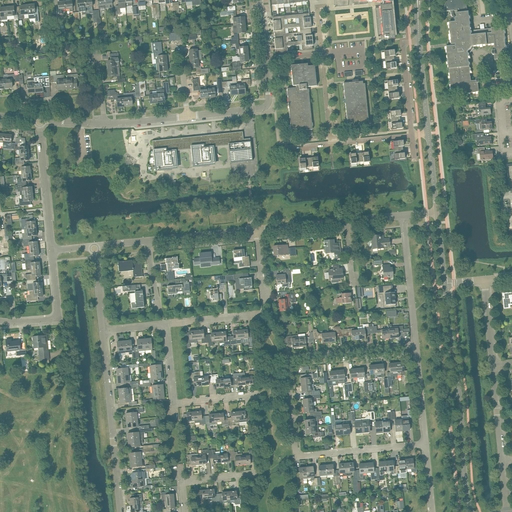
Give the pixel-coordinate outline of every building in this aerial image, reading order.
[(85,11),(84,0),(81,0),(77,0),(79,13),(82,12),(82,15),(86,15),(85,11)] [(93,12),(92,10),(91,0),(84,0),(85,11),(89,10),(89,14),(93,14),(93,12)] [(105,9),(104,0),(97,0),(98,9),(105,9)] [(111,0),(104,0),(105,9),(112,8),(111,0)] [(125,3),(124,0),(117,0),(118,6),(115,7),(115,9),(116,15),(119,14),(120,14),(120,9),(125,8),(125,3)] [(137,0),(138,7),(136,7),(136,15),(139,14),(138,6),(145,6),(145,1),(144,0),(137,0)] [(353,0),(353,4),(353,5),(357,5),(367,4),(367,1),(372,1),(381,2),(381,6),(375,6),(375,7),(375,8),(378,35),(378,36),(378,37),(381,36),(381,40),(378,40),(395,39),(394,35),(398,35),(398,29),(395,6),(391,6),(390,0),(334,0),(334,5),(334,7),(339,7),(348,6),(348,0),(353,0)] [(447,0),(446,3),(445,6),(444,9),(444,12),(445,12),(451,11),(452,16),(455,19),(455,22),(449,22),(449,23),(450,23),(451,25),(449,26),(450,34),(452,34),(452,40),(451,40),(451,45),(453,45),(453,46),(446,47),(448,47),(448,50),(447,50),(448,59),(449,59),(450,64),(448,64),(449,73),(451,73),(451,79),(450,79),(451,88),(452,88),(453,90),(451,91),(460,90),(460,91),(464,91),(464,94),(464,92),(467,92),(467,93),(476,93),(476,91),(478,91),(479,92),(478,83),(479,83),(479,82),(479,78),(476,79),(476,81),(471,81),(471,77),(469,77),(468,71),(470,71),(469,62),(468,62),(467,57),(468,56),(468,52),(472,47),(477,46),(477,45),(482,44),(482,45),(491,44),(491,43),(494,42),(495,50),(492,50),(492,54),(493,55),(494,55),(494,60),(498,59),(498,58),(507,57),(506,57),(505,54),(507,54),(506,45),(504,45),(504,40),(505,40),(504,31),(503,31),(503,28),(504,28),(495,29),(495,27),(491,28),(469,31),(469,25),(470,25),(469,16),(468,16),(467,12),(469,12),(456,13),(456,17),(454,15),(453,10),(454,10),(454,11),(467,10),(466,0),(447,0)] [(64,2),(66,14),(73,13),(72,1),(64,2)] [(28,15),(27,5),(20,6),(20,8),(17,9),(18,19),(24,18),(24,15),(28,15)] [(28,15),(28,17),(38,16),(37,7),(34,7),(34,5),(27,5),(28,15)] [(14,9),(13,7),(10,7),(10,6),(6,7),(7,17),(14,16),(14,19),(18,19),(17,9),(14,9)] [(233,26),(244,24),(244,17),(239,18),(239,17),(236,17),(235,10),(228,11),(227,12),(228,15),(232,15),(233,18),(233,26)] [(335,14),(337,34),(342,34),(341,20),(369,18),(368,12),(335,14)] [(299,24),(311,22),(310,17),(309,17),(309,13),(291,15),(291,19),(299,18),(299,23),(299,24)] [(291,19),(291,15),(273,17),(273,21),(272,21),(273,26),(284,25),(284,20),(291,19)] [(299,23),(292,24),(292,28),(299,27),(300,32),(300,33),(311,32),(310,28),(311,28),(311,22),(299,24),(299,23)] [(244,24),(233,26),(235,37),(238,37),(238,34),(245,33),(244,24)] [(292,24),(284,25),(273,26),(273,31),(274,31),(275,35),(285,34),(285,29),(292,28),(292,24)] [(189,34),(189,40),(190,40),(192,40),(193,50),(189,51),(190,51),(190,53),(189,53),(190,61),(198,60),(202,59),(201,54),(202,54),(202,51),(201,51),(201,50),(197,51),(196,51),(196,50),(197,50),(196,50),(194,40),(194,36),(195,36),(201,36),(200,30),(191,31),(192,34),(189,34)] [(300,33),(300,32),(293,33),(293,37),(300,36),(301,41),(301,42),(312,40),(312,35),(311,35),(311,32),(300,33)] [(285,34),(275,35),(275,39),(274,39),(275,44),(286,43),(286,38),(293,37),(293,33),(285,34)] [(238,40),(231,41),(231,42),(230,42),(230,46),(235,45),(236,51),(239,50),(240,55),(248,54),(247,47),(245,47),(245,46),(239,46),(239,45),(238,40)] [(301,41),(293,42),(294,46),(301,45),(302,50),(299,51),(312,50),(312,46),(313,46),(312,40),(301,42),(301,41)] [(156,64),(166,63),(166,56),(162,56),(161,42),(152,43),(154,57),(156,57),(157,59),(155,59),(156,64)] [(293,42),(286,43),(275,44),(275,49),(276,49),(276,53),(289,52),(287,52),(287,47),(294,46),(293,42)] [(385,60),(394,59),(394,56),(395,56),(394,50),(384,51),(385,60)] [(108,69),(119,68),(118,59),(117,54),(110,54),(110,61),(107,61),(108,69)] [(248,54),(240,55),(237,56),(237,60),(233,60),(234,71),(241,70),(241,64),(245,64),(245,62),(248,62),(248,54)] [(394,63),(394,59),(385,60),(386,69),(396,68),(395,63),(394,63)] [(198,60),(190,61),(191,68),(196,68),(196,69),(197,75),(201,74),(201,70),(201,68),(200,64),(198,64),(198,60)] [(166,63),(156,64),(157,72),(167,71),(166,63)] [(308,90),(308,87),(316,86),(315,86),(315,84),(316,83),(316,79),(314,79),(314,77),(315,77),(315,73),(313,73),(313,70),(315,70),(314,66),(307,67),(307,64),(291,66),(292,66),(292,68),(291,69),(291,73),(293,73),(293,75),(291,75),(292,79),(293,79),(294,82),(292,82),(293,86),(293,88),(287,89),(287,92),(288,92),(289,95),(287,96),(288,99),(289,99),(289,102),(288,102),(288,106),(290,105),(290,109),(289,109),(289,112),(290,112),(291,115),(289,116),(290,119),(291,119),(291,122),(290,122),(290,126),(292,125),(292,129),(291,129),(296,129),(297,131),(312,130),(312,126),(310,127),(310,123),(311,123),(311,120),(310,120),(309,116),(311,116),(310,113),(309,113),(309,110),(310,110),(310,106),(308,107),(308,103),(310,103),(309,100),(308,100),(307,96),(309,96),(309,93),(307,93),(307,90),(308,90)] [(119,77),(119,68),(108,69),(108,77),(114,76),(114,77),(119,77)] [(67,80),(64,80),(65,88),(69,88),(69,89),(77,88),(76,80),(78,80),(77,74),(66,75),(67,80)] [(4,80),(5,88),(12,88),(11,79),(15,79),(15,82),(19,82),(18,76),(15,76),(15,75),(3,76),(4,80)] [(49,76),(49,83),(57,82),(57,90),(61,90),(61,89),(65,88),(64,80),(64,75),(49,76)] [(34,78),(35,92),(43,92),(42,87),(45,87),(49,86),(49,87),(50,87),(49,83),(49,76),(42,77),(42,78),(34,78)] [(208,98),(207,89),(203,90),(202,87),(199,87),(198,79),(192,79),(193,91),(199,91),(200,99),(208,98)] [(240,85),(237,85),(238,94),(242,93),(242,94),(245,94),(244,86),(251,85),(250,79),(245,80),(239,80),(240,85)] [(388,90),(397,90),(397,86),(398,86),(397,80),(387,81),(388,90)] [(363,84),(365,84),(363,84),(362,81),(343,83),(343,87),(345,87),(345,90),(344,90),(344,93),(345,93),(346,97),(344,97),(345,100),(346,100),(346,103),(345,103),(345,107),(347,107),(347,110),(346,110),(346,113),(347,113),(348,117),(346,117),(347,120),(348,120),(348,123),(347,123),(347,124),(353,123),(353,126),(368,124),(368,121),(367,121),(366,118),(368,118),(367,114),(366,114),(366,111),(367,111),(367,107),(366,108),(365,104),(367,104),(366,101),(365,101),(364,98),(366,97),(366,94),(364,94),(364,91),(365,91),(365,87),(363,88),(363,84)] [(160,94),(156,95),(157,103),(165,102),(164,94),(170,94),(168,82),(162,83),(163,87),(163,91),(160,91),(160,94)] [(211,89),(207,89),(208,98),(215,97),(214,89),(222,88),(222,82),(217,83),(217,85),(210,86),(211,89)] [(227,82),(222,82),(222,88),(230,87),(230,95),(234,95),(234,94),(238,94),(237,85),(233,86),(233,84),(227,84),(227,82)] [(35,92),(34,84),(23,85),(24,90),(27,90),(28,93),(35,92)] [(127,94),(123,95),(125,106),(132,106),(131,100),(131,98),(135,97),(140,97),(140,91),(139,86),(137,86),(135,86),(135,90),(135,94),(127,94)] [(397,93),(397,90),(388,90),(389,100),(399,99),(398,93),(397,93)] [(157,103),(156,95),(152,95),(152,92),(149,92),(150,104),(157,103)] [(115,96),(113,96),(113,100),(117,100),(117,107),(125,106),(123,95),(116,95),(116,93),(115,93),(115,96)] [(485,103),(479,103),(479,106),(480,115),(491,114),(490,108),(486,109),(485,105),(485,103)] [(391,121),(400,120),(399,116),(400,116),(400,111),(390,112),(391,121)] [(487,119),(479,120),(475,120),(475,124),(479,124),(480,125),(482,125),(482,129),(486,129),(486,130),(492,129),(492,123),(489,123),(489,122),(487,122),(487,119)] [(400,120),(391,121),(392,130),(402,129),(401,123),(400,123),(400,120)] [(155,171),(164,170),(164,169),(177,167),(176,152),(176,151),(191,149),(193,167),(201,166),(201,165),(215,163),(214,149),(214,147),(228,146),(229,145),(228,144),(244,143),(244,142),(243,132),(241,132),(216,135),(216,136),(212,136),(212,135),(171,139),(165,140),(165,141),(161,141),(161,140),(155,141),(152,141),(152,143),(155,171)] [(477,146),(487,145),(492,144),(491,137),(487,138),(485,138),(485,137),(484,137),(484,133),(479,134),(476,134),(477,140),(476,140),(477,146)] [(3,143),(3,145),(6,145),(6,147),(12,147),(12,143),(11,143),(11,140),(11,135),(3,135),(3,143)] [(15,146),(14,150),(19,150),(20,154),(28,153),(27,146),(21,147),(20,144),(25,143),(25,139),(19,138),(18,138),(18,144),(18,147),(15,146)] [(394,151),(403,150),(402,147),(403,147),(403,141),(393,142),(394,151)] [(244,143),(228,144),(229,145),(228,146),(230,164),(252,161),(250,142),(244,142),(244,143)] [(483,160),(488,159),(493,159),(492,151),(487,152),(487,151),(485,151),(484,147),(479,148),(477,148),(477,154),(480,154),(481,160),(483,159),(483,160)] [(403,150),(394,151),(394,160),(404,159),(404,153),(403,153),(403,150)] [(359,153),(360,162),(363,162),(363,163),(369,162),(368,152),(359,153)] [(20,158),(15,158),(15,165),(22,164),(22,161),(29,160),(28,153),(20,154),(20,158)] [(360,162),(359,153),(350,154),(351,163),(360,162)] [(317,157),(308,158),(309,167),(312,167),(312,168),(313,168),(318,167),(317,157)] [(309,167),(308,158),(299,159),(300,171),(306,170),(305,168),(309,167)] [(22,164),(15,165),(16,171),(21,171),(22,175),(30,174),(29,167),(23,167),(22,164)] [(19,179),(17,179),(17,185),(24,185),(24,181),(31,181),(30,174),(22,175),(19,175),(19,179)] [(17,185),(15,186),(15,190),(18,190),(18,192),(19,192),(19,195),(21,195),(24,195),(32,194),(31,187),(25,188),(24,185),(17,185)] [(21,199),(19,199),(19,201),(19,206),(26,205),(26,202),(33,201),(32,194),(24,195),(21,195),(21,199)] [(27,229),(36,229),(35,222),(28,222),(28,219),(21,220),(21,226),(27,226),(27,229)] [(24,230),(24,233),(22,234),(23,240),(30,239),(30,236),(36,235),(36,229),(27,229),(24,230)] [(380,249),(381,248),(384,248),(384,247),(390,247),(389,239),(382,239),(382,240),(380,240),(380,236),(371,237),(372,241),(369,241),(368,243),(368,246),(370,247),(372,247),(372,249),(373,249),(373,247),(377,247),(377,248),(378,249),(380,249)] [(30,239),(23,240),(23,247),(29,246),(29,250),(38,249),(37,242),(30,243),(30,239)] [(334,258),(336,258),(340,258),(339,244),(333,244),(333,241),(324,242),(324,246),(325,246),(326,254),(330,253),(330,258),(334,258)] [(281,246),(273,247),(274,256),(279,255),(289,254),(290,256),(296,255),(295,247),(289,248),(289,249),(287,249),(287,245),(283,245),(284,246),(281,246)] [(38,249),(29,250),(30,253),(24,254),(25,261),(32,260),(32,257),(38,256),(38,249)] [(239,267),(243,267),(250,266),(249,256),(244,257),(244,250),(233,251),(234,258),(242,257),(243,264),(239,264),(239,267)] [(219,264),(219,263),(219,258),(211,259),(210,253),(199,254),(200,262),(210,261),(210,265),(219,264)] [(161,271),(167,271),(167,272),(172,272),(172,270),(180,269),(179,264),(178,264),(177,256),(177,258),(172,258),(172,257),(172,258),(164,259),(166,259),(166,264),(165,264),(160,265),(161,271)] [(32,263),(32,260),(25,261),(26,271),(31,270),(40,269),(39,262),(32,263)] [(133,277),(137,277),(142,277),(142,271),(141,271),(140,263),(141,263),(141,262),(132,263),(132,261),(118,262),(118,265),(117,265),(118,266),(119,272),(124,272),(133,271),(133,277)] [(330,280),(338,279),(343,279),(341,279),(341,273),(342,273),(341,269),(342,269),(339,269),(338,266),(339,266),(339,265),(333,266),(333,270),(328,270),(330,280)] [(383,277),(388,277),(393,276),(392,268),(388,269),(388,265),(383,266),(382,266),(383,277)] [(40,269),(31,270),(32,274),(25,275),(24,275),(25,277),(25,278),(26,278),(27,281),(34,280),(34,277),(40,276),(40,269)] [(289,287),(289,274),(290,274),(290,269),(283,270),(283,275),(276,276),(277,285),(285,284),(285,288),(289,287)] [(6,274),(0,274),(0,286),(1,286),(1,282),(12,281),(12,273),(6,274)] [(252,290),(251,278),(243,279),(242,274),(231,275),(231,280),(237,280),(238,285),(240,285),(240,289),(244,289),(244,290),(252,290)] [(34,280),(27,281),(27,287),(33,287),(33,291),(42,290),(41,283),(34,283),(34,280)] [(175,286),(167,286),(168,295),(176,294),(176,292),(183,291),(183,294),(186,293),(190,293),(190,291),(189,282),(182,283),(181,280),(175,281),(175,286)] [(212,292),(210,292),(210,296),(210,298),(212,298),(213,301),(219,300),(222,299),(221,294),(218,295),(218,292),(224,292),(226,291),(225,285),(225,283),(220,283),(220,286),(216,286),(216,289),(211,289),(212,292)] [(391,293),(390,286),(378,287),(379,295),(383,295),(383,303),(387,302),(388,308),(396,307),(395,304),(395,301),(394,301),(394,299),(395,298),(394,292),(391,293)] [(29,291),(29,295),(26,295),(27,302),(36,301),(36,297),(42,297),(42,290),(33,291),(29,291)] [(132,308),(144,307),(142,291),(135,292),(136,303),(131,303),(132,308)] [(338,304),(350,303),(351,303),(350,294),(342,295),(341,293),(341,294),(337,294),(338,304)] [(504,309),(509,308),(510,308),(510,303),(511,303),(511,293),(511,294),(508,294),(508,293),(503,294),(503,297),(502,297),(503,297),(504,309)] [(288,294),(288,297),(283,298),(283,300),(279,300),(280,311),(287,311),(286,302),(291,302),(291,300),(295,299),(295,294),(288,294)] [(334,332),(328,333),(329,343),(336,342),(335,339),(338,338),(338,337),(343,336),(342,329),(341,329),(340,326),(335,327),(333,329),(334,332)] [(364,330),(358,330),(359,340),(366,339),(365,334),(373,333),(372,326),(364,327),(364,330)] [(397,327),(393,327),(391,327),(391,329),(388,329),(389,339),(399,338),(397,327)] [(351,328),(342,329),(343,336),(344,336),(344,335),(351,335),(352,340),(359,340),(358,330),(351,331),(351,328)] [(388,329),(377,330),(377,333),(381,333),(382,339),(389,339),(388,329)] [(203,330),(196,331),(197,341),(201,341),(201,344),(208,343),(207,337),(204,337),(203,330)] [(240,331),(241,340),(241,344),(244,343),(243,338),(248,338),(248,339),(252,339),(251,332),(247,332),(247,330),(240,331)] [(197,341),(196,331),(188,332),(189,334),(185,335),(186,341),(186,343),(190,343),(193,343),(194,342),(197,342),(197,341)] [(241,340),(240,331),(233,331),(233,338),(229,338),(230,345),(236,344),(236,339),(240,339),(240,340),(241,340)] [(225,332),(218,333),(219,342),(219,343),(224,343),(224,345),(230,345),(229,338),(226,339),(225,332)] [(299,348),(306,347),(306,343),(308,343),(308,340),(313,340),(313,338),(313,332),(298,334),(298,335),(298,338),(299,348)] [(211,336),(207,337),(208,343),(212,343),(212,342),(216,341),(216,342),(219,342),(218,333),(211,333),(211,336)] [(328,333),(317,334),(317,339),(321,339),(322,343),(329,343),(328,333)] [(298,335),(283,336),(284,344),(288,344),(288,345),(292,344),(292,348),(299,348),(298,338),(298,335)] [(49,360),(47,341),(46,336),(33,337),(34,348),(38,348),(40,361),(49,360)] [(19,342),(18,342),(11,343),(11,339),(6,340),(7,352),(16,351),(16,356),(26,355),(26,349),(20,350),(19,342)] [(145,350),(144,340),(137,341),(137,340),(138,351),(145,350)] [(125,352),(124,342),(117,343),(117,342),(118,353),(118,354),(115,354),(116,362),(119,362),(118,356),(125,355),(125,352)] [(396,364),(397,376),(403,375),(404,387),(408,386),(407,371),(404,371),(403,363),(396,364)] [(383,365),(376,365),(377,374),(381,374),(381,378),(384,378),(384,373),(383,365)] [(356,369),(357,378),(361,377),(361,382),(364,381),(364,377),(363,369),(356,369)] [(201,385),(200,376),(199,371),(193,372),(194,373),(189,373),(190,380),(193,379),(194,386),(201,385)] [(244,376),(245,385),(253,384),(252,378),(256,377),(255,371),(248,371),(249,376),(245,377),(245,376),(244,376)] [(343,371),(336,371),(337,380),(341,379),(341,384),(344,383),(344,379),(343,371)] [(160,372),(150,373),(151,378),(150,378),(148,380),(142,381),(142,384),(150,383),(154,383),(154,380),(162,379),(161,379),(160,372)] [(245,385),(244,376),(244,372),(233,373),(233,377),(234,380),(238,379),(238,386),(245,385)] [(301,386),(311,385),(310,379),(318,378),(317,373),(300,375),(301,386)] [(217,374),(211,375),(212,382),(216,381),(216,388),(223,387),(222,378),(222,379),(218,380),(217,374)] [(128,375),(118,376),(119,383),(118,383),(129,382),(128,375)] [(212,382),(211,375),(207,375),(207,377),(203,377),(202,376),(200,376),(201,385),(208,385),(208,382),(212,382)] [(225,378),(222,378),(223,387),(231,387),(230,380),(234,380),(233,377),(229,377),(229,378),(225,379),(225,378)] [(311,385),(301,386),(302,393),(308,392),(308,396),(320,394),(319,391),(315,391),(314,388),(311,388),(311,385)] [(162,392),(152,393),(153,400),(164,399),(163,399),(162,392)] [(320,394),(308,396),(308,399),(302,400),(303,407),(313,406),(312,399),(320,398),(320,394)] [(130,395),(120,396),(121,403),(120,403),(130,402),(130,395)] [(313,409),(313,406),(303,407),(304,414),(310,413),(310,416),(322,415),(321,412),(317,412),(316,409),(313,409)] [(245,411),(238,412),(239,421),(249,420),(249,414),(245,414),(245,411)] [(195,422),(194,412),(186,413),(187,416),(183,416),(183,423),(184,423),(184,426),(188,426),(187,421),(192,420),(192,422),(195,422)] [(206,424),(205,418),(201,418),(201,412),(194,412),(195,422),(195,423),(199,423),(199,425),(206,424)] [(231,419),(227,420),(228,426),(234,426),(234,423),(239,423),(239,421),(238,412),(230,413),(231,419)] [(223,413),(216,414),(217,422),(221,422),(222,427),(228,426),(227,420),(224,420),(223,413)] [(209,418),(205,418),(206,424),(210,424),(210,426),(217,425),(217,422),(216,414),(209,415),(209,418)] [(322,415),(310,416),(310,420),(304,421),(305,427),(318,426),(317,420),(322,419),(322,415)] [(137,419),(127,420),(128,427),(127,427),(127,428),(138,427),(137,419)] [(408,419),(401,420),(402,430),(409,429),(409,430),(408,419)] [(361,422),(362,433),(369,432),(368,421),(361,422)] [(383,432),(382,422),(375,422),(376,433),(383,432)] [(341,424),(342,434),(349,433),(349,434),(350,434),(348,423),(341,424)] [(318,426),(305,427),(306,434),(312,434),(312,438),(324,436),(323,432),(319,432),(318,426)] [(147,429),(139,429),(139,432),(127,434),(128,434),(129,440),(139,439),(142,439),(142,432),(147,432),(147,429)] [(139,439),(129,440),(130,447),(129,447),(129,448),(141,446),(141,443),(143,443),(142,439),(139,439)] [(209,457),(208,451),(208,449),(202,450),(202,453),(198,454),(199,465),(206,464),(205,457),(209,457)] [(215,450),(208,451),(209,457),(213,457),(213,463),(221,463),(220,455),(216,455),(215,450)] [(242,455),(242,457),(243,465),(250,464),(250,461),(254,461),(253,450),(248,451),(249,455),(242,455)] [(231,459),(231,452),(220,454),(220,455),(221,463),(228,462),(227,459),(231,459)] [(237,452),(231,452),(231,459),(235,459),(236,465),(243,465),(242,457),(238,457),(237,452)] [(199,465),(198,454),(187,455),(188,463),(191,463),(192,466),(199,465)] [(142,459),(141,459),(131,460),(132,467),(131,467),(144,466),(143,463),(142,463),(142,459)] [(412,459),(405,460),(406,469),(411,469),(411,473),(417,472),(416,461),(413,462),(412,459)] [(399,466),(396,466),(397,474),(403,473),(402,470),(406,469),(405,460),(398,461),(399,466)] [(397,474),(396,466),(393,467),(392,461),(385,462),(386,471),(390,471),(390,475),(397,474)] [(379,468),(376,468),(377,479),(380,479),(380,481),(384,481),(383,472),(386,471),(385,462),(378,463),(379,468)] [(357,479),(356,470),(353,471),(352,463),(345,464),(347,476),(351,475),(350,473),(353,472),(354,478),(354,480),(357,479)] [(377,479),(376,468),(373,469),(373,463),(365,464),(366,473),(370,473),(371,479),(377,479)] [(339,470),(336,470),(336,476),(340,476),(339,474),(342,473),(343,476),(347,476),(345,464),(339,464),(339,470)] [(359,470),(356,470),(357,479),(357,481),(363,480),(363,473),(366,473),(365,464),(359,464),(359,470)] [(332,465),(325,466),(326,475),(333,474),(334,477),(336,476),(336,470),(333,471),(332,465)] [(313,467),(306,468),(307,478),(310,477),(311,481),(314,480),(314,486),(317,486),(317,478),(316,473),(313,473),(313,467)] [(140,470),(140,473),(131,473),(131,474),(132,474),(133,480),(143,479),(142,472),(156,471),(156,468),(146,469),(140,470)] [(307,478),(306,468),(299,468),(299,475),(296,475),(297,483),(300,483),(300,482),(303,481),(303,478),(307,478)] [(143,479),(133,480),(134,487),(133,487),(143,486),(143,479)] [(219,502),(218,496),(214,496),(214,489),(207,490),(208,499),(208,502),(212,501),(212,503),(219,502)] [(208,499),(207,490),(199,491),(200,494),(196,494),(196,500),(208,499)] [(229,492),(230,500),(234,499),(235,505),(241,504),(240,498),(237,498),(236,491),(229,492)] [(162,502),(174,501),(173,494),(169,495),(168,492),(161,493),(161,496),(165,495),(165,499),(161,500),(162,502)] [(230,500),(229,492),(222,493),(222,495),(218,496),(219,502),(219,504),(223,504),(223,503),(228,503),(230,503),(230,500)] [(142,501),(138,502),(138,498),(142,498),(142,497),(141,494),(139,495),(134,495),(134,498),(129,499),(130,505),(142,504),(142,501)] [(175,508),(174,501),(162,502),(162,506),(166,505),(166,509),(162,509),(162,511),(165,511),(170,511),(170,509),(175,508)]
